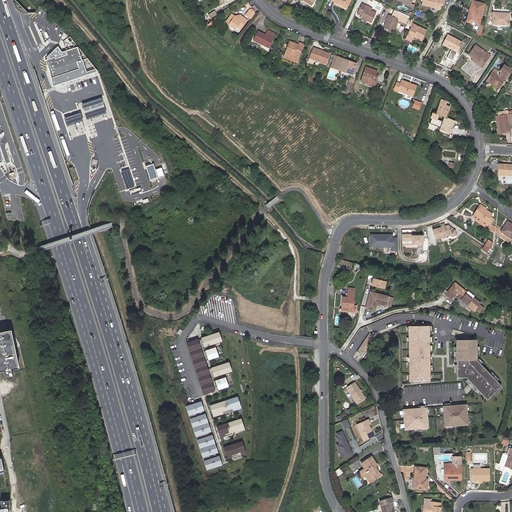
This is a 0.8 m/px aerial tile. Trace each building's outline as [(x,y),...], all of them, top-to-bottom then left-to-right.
[(350,0),(349,0),(331,0),(330,3),(338,7),(339,6),(340,6),(340,7),(345,10),(350,0)] [(444,0),(423,0),(422,6),(441,9),(441,6),(443,6),(444,0)] [(484,5),(474,2),(470,13),(468,13),(465,22),(477,25),(484,5)] [(366,7),(362,5),(357,15),(361,17),(360,18),(372,23),(376,14),(365,8),(366,7)] [(221,7),(208,15),(210,18),(223,10),(221,7)] [(249,10),(245,14),(250,18),(254,14),(252,13),(254,11),(251,9),(249,11),(249,10)] [(410,18),(399,12),(397,17),(408,22),(409,21),(410,18)] [(247,20),(243,18),(241,20),(238,18),(232,14),(225,22),(229,25),(235,29),(236,27),(239,29),(247,20)] [(509,15),(493,14),(492,25),(508,26),(509,15)] [(399,19),(389,15),(383,29),(393,32),(399,19)] [(412,25),(410,28),(406,37),(411,40),(413,36),(421,41),(426,31),(412,25)] [(256,31),(251,40),(268,49),(275,36),(267,31),(264,35),(256,31)] [(461,43),(448,36),(443,46),(456,52),(461,43)] [(104,71),(94,58),(87,60),(84,47),(74,37),(65,41),(69,51),(66,52),(61,47),(48,60),(53,73),(56,86),(104,71)] [(290,58),(289,61),(297,64),(304,45),(298,43),(297,48),(295,47),(295,45),(289,43),(284,56),(290,58)] [(479,63),(477,66),(481,68),(490,55),(474,46),(468,56),(474,60),(479,63)] [(330,56),(313,49),(308,64),(312,65),(313,61),(326,66),(330,56)] [(455,56),(449,53),(445,59),(451,62),(455,56)] [(348,64),(348,63),(339,59),(335,70),(352,77),(355,67),(348,64)] [(476,72),(466,65),(462,71),(472,78),(476,72)] [(507,77),(511,71),(505,67),(501,73),(507,77)] [(368,84),(375,87),(378,78),(376,77),(377,73),(366,69),(360,83),(368,85),(368,84)] [(493,72),(487,80),(494,85),(493,85),(499,89),(504,80),(497,75),(493,72)] [(410,87),(411,85),(402,82),(401,85),(397,84),(395,91),(414,98),(417,89),(410,87)] [(451,121),(452,119),(447,117),(451,106),(446,104),(447,100),(441,98),(436,113),(432,112),(430,117),(431,118),(429,124),(441,128),(440,132),(450,135),(455,122),(451,121)] [(89,118),(109,112),(105,100),(85,106),(89,118)] [(422,105),(415,102),(413,109),(420,111),(422,105)] [(84,114),(67,118),(70,126),(86,121),(84,114)] [(511,131),(510,124),(508,114),(498,116),(501,132),(511,131)] [(154,164),(146,166),(150,181),(165,177),(162,168),(155,170),(154,164)] [(511,164),(498,164),(498,173),(506,173),(506,175),(511,175),(511,164)] [(131,169),(125,172),(130,189),(137,187),(131,169)] [(486,223),(486,222),(489,219),(492,214),(486,209),(486,208),(481,205),(474,215),(486,223)] [(484,226),(486,223),(474,215),(474,214),(473,215),(474,220),(484,226)] [(441,227),(433,229),(436,239),(452,235),(452,236),(457,235),(455,229),(451,230),(449,224),(446,225),(445,222),(441,224),(441,227)] [(502,229),(501,231),(511,238),(511,225),(507,222),(502,229)] [(509,241),(511,238),(501,231),(499,233),(509,241)] [(378,235),(368,235),(368,247),(388,247),(389,251),(394,251),(394,238),(389,238),(389,235),(381,235),(381,237),(378,237),(378,235)] [(413,236),(404,237),(404,244),(414,243),(414,246),(426,245),(425,236),(413,237),(413,236)] [(486,253),(493,242),(488,239),(481,249),(486,253)] [(372,286),(384,289),(386,282),(373,279),(372,286)] [(467,292),(458,286),(457,289),(463,293),(460,299),(462,300),(467,292)] [(355,312),(356,306),(353,306),(354,289),(347,288),(347,297),(341,296),(341,311),(348,311),(348,312),(355,312)] [(460,299),(463,293),(457,289),(450,300),(457,303),(460,299)] [(370,292),(365,309),(374,311),(376,304),(386,306),(389,297),(370,292)] [(470,297),(472,294),(467,292),(462,300),(481,312),(487,304),(479,299),(477,301),(470,297)] [(409,384),(430,384),(430,327),(409,327),(409,384)] [(9,330),(0,331),(0,370),(3,370),(5,378),(11,376),(9,369),(17,367),(9,330)] [(215,332),(200,337),(203,346),(218,341),(215,332)] [(361,354),(367,346),(372,336),(370,335),(359,352),(361,354)] [(196,338),(190,340),(193,349),(199,347),(196,338)] [(473,381),(492,402),(504,391),(500,386),(493,378),(479,363),(479,360),(479,349),(479,342),(458,343),(458,360),(459,368),(459,376),(459,381),(473,381)] [(214,346),(204,350),(207,359),(217,355),(214,346)] [(200,351),(194,353),(197,362),(203,360),(200,351)] [(225,362),(209,367),(213,376),(228,371),(225,362)] [(206,368),(200,370),(203,379),(209,377),(206,368)] [(224,376),(214,380),(217,389),(227,385),(224,376)] [(493,378),(500,386),(502,384),(495,376),(493,378)] [(210,381),(204,383),(207,392),(213,390),(210,381)] [(365,398),(354,382),(346,387),(357,403),(365,398)] [(237,398),(211,407),(214,416),(240,407),(237,398)] [(200,402),(187,407),(190,416),(203,412),(200,402)] [(445,425),(466,423),(464,407),(444,408),(445,425)] [(406,430),(425,428),(424,408),(404,409),(406,430)] [(204,415),(192,419),(197,437),(210,433),(204,415)] [(344,427),(350,425),(347,418),(341,420),(344,427)] [(368,423),(369,422),(368,418),(356,423),(363,439),(373,435),(368,423)] [(241,420),(217,428),(220,437),(244,429),(241,420)] [(343,457),(352,453),(342,431),(337,433),(338,436),(337,437),(339,443),(337,444),(343,457)] [(210,436),(198,440),(203,458),(216,454),(210,436)] [(242,442),(224,448),(227,457),(245,451),(242,442)] [(434,454),(438,454),(444,454),(443,446),(432,447),(433,454),(434,454)] [(505,466),(511,468),(511,447),(511,448),(508,455),(503,453),(499,464),(505,465),(505,466)] [(369,482),(380,474),(377,469),(375,466),(376,465),(371,456),(362,462),(366,467),(368,470),(366,471),(366,472),(364,473),(365,475),(369,482)] [(460,479),(459,456),(453,456),(453,463),(443,463),(443,479),(449,479),(449,477),(451,477),(451,479),(460,479)] [(218,459),(205,463),(207,469),(220,465),(218,459)] [(359,471),(362,475),(365,475),(364,473),(366,472),(366,471),(368,470),(366,467),(362,462),(360,463),(364,468),(359,471)] [(424,478),(424,477),(425,477),(426,467),(415,467),(414,489),(427,489),(428,479),(425,478),(424,478)] [(475,481),(475,480),(482,480),(489,479),(489,468),(471,468),(470,481),(475,481)] [(391,496),(379,500),(381,511),(393,511),(391,502),(392,501),(391,496)] [(438,511),(439,507),(440,507),(441,502),(431,501),(430,505),(423,505),(422,511),(438,511)]
